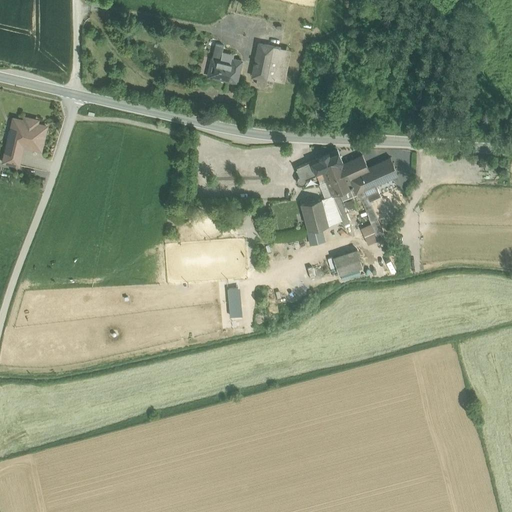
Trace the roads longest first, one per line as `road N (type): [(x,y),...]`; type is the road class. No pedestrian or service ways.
road 1 (secondary): [(77,96),(241,133),(511,149)]
road 2 (residential): [(0,322),(77,96)]
